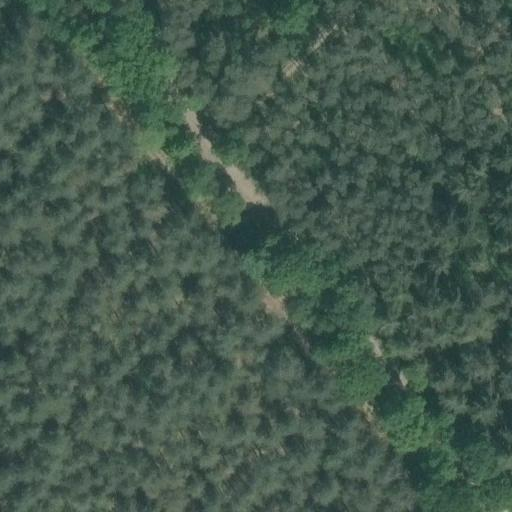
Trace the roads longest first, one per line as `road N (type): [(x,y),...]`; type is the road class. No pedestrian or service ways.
road 1 (track): [(33,0),(455,511)]
road 2 (track): [(106,0),(504,511)]
road 3 (track): [(211,140),(352,0)]
